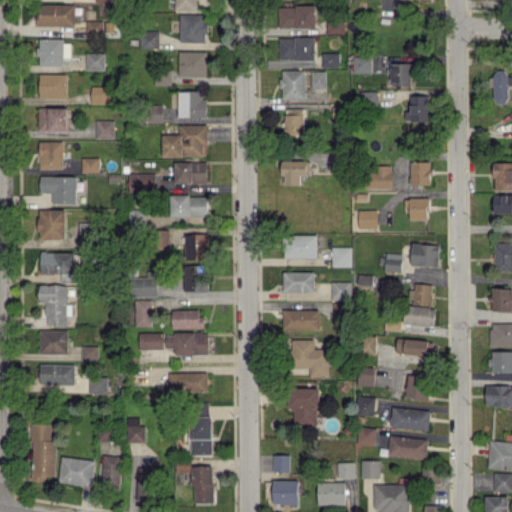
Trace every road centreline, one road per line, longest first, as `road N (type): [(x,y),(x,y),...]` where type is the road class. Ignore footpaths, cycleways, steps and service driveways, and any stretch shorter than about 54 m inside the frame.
road 1 (residential): [(460,511),(452,0)]
road 2 (residential): [(1,0),(4,511)]
road 3 (residential): [(244,0),(246,511)]
